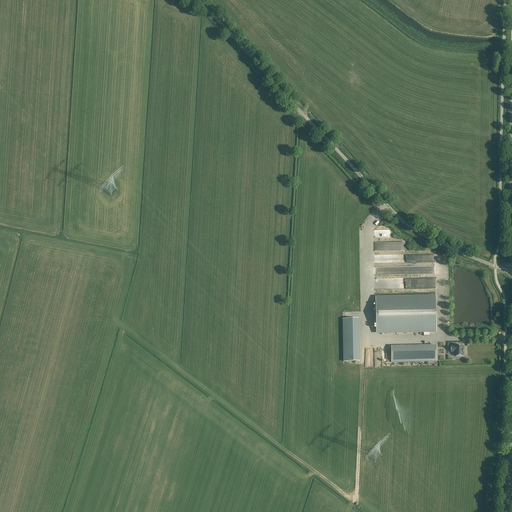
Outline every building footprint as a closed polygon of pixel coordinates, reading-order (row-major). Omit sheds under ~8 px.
[(434,267),(375,268),(375,275),(402,274),(431,274),(431,277),(434,277),(434,273),(434,267)] [(436,332),(435,297),(375,298),(376,333),(436,332)] [(345,321),(346,364),(361,363),(360,321),(345,321)] [(456,352),(456,357),(464,357),(464,346),(456,346),(456,347),(451,347),(451,352),(456,352)] [(391,348),(391,363),(426,362),(429,362),(437,362),(436,347),(391,348)]
